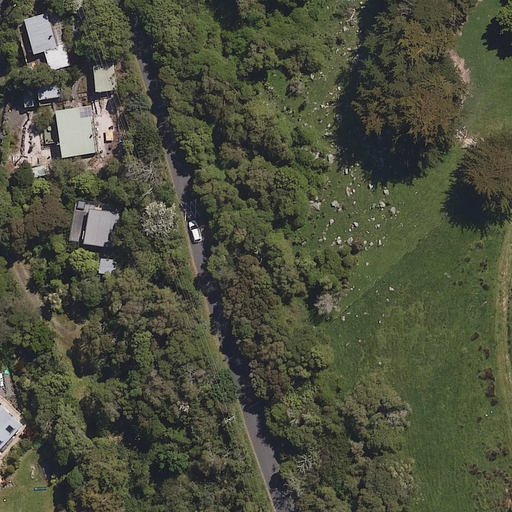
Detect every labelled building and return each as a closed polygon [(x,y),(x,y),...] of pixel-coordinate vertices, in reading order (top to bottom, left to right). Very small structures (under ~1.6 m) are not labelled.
[(49,67),(66,63),(62,46),(54,48),(47,19),(28,24),(35,51),(45,49),(49,67)] [(110,59),(94,61),(97,91),(113,89),(110,59)] [(25,83),(26,106),(36,106),(36,98),(62,97),(61,82),(25,83)] [(93,107),(58,109),(59,125),(46,126),(47,142),(60,142),(60,151),(95,150),(93,107)] [(120,213),(76,205),(70,239),(114,247),(120,213)] [(0,449),(22,425),(0,404),(0,449)]
